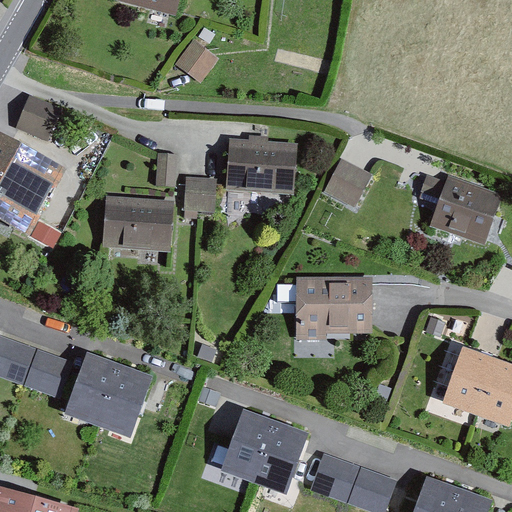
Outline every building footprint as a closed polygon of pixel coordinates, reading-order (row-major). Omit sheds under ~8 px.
[(179,0),(118,0),(118,2),(174,19),(179,0)] [(216,65),(196,50),(181,69),(202,85),(216,65)] [(68,120),(35,104),(22,131),(56,147),(68,120)] [(265,142),(234,141),(232,192),(292,194),(293,150),(265,149),(265,142)] [(62,177),(0,144),(0,222),(30,238),(62,177)] [(177,161),(162,161),(161,188),(176,189),(177,161)] [(369,180),(344,169),(331,198),(356,209),(369,180)] [(499,203),(433,181),(426,201),(447,208),(438,234),(484,249),(499,203)] [(216,187),(190,186),(188,222),(213,224),(216,187)] [(174,210),(111,206),(108,250),(172,254),(174,210)] [(40,224),(34,239),(56,247),(61,232),(40,224)] [(372,288),(302,287),(302,350),(327,350),(327,335),(372,335),(372,288)] [(436,319),(431,333),(447,338),(451,324),(436,319)] [(76,372),(4,345),(0,356),(0,376),(65,400),(76,372)] [(511,424),(511,374),(466,360),(449,410),(510,430),(511,424)] [(149,384),(94,364),(73,420),(129,440),(149,384)] [(304,442),(250,422),(230,476),(284,496),(304,442)] [(385,511),(395,486),(326,462),(316,491),(377,511),(385,511)] [(10,483),(0,511),(88,511),(90,510),(10,483)] [(486,511),(487,510),(430,489),(421,511),(486,511)]
